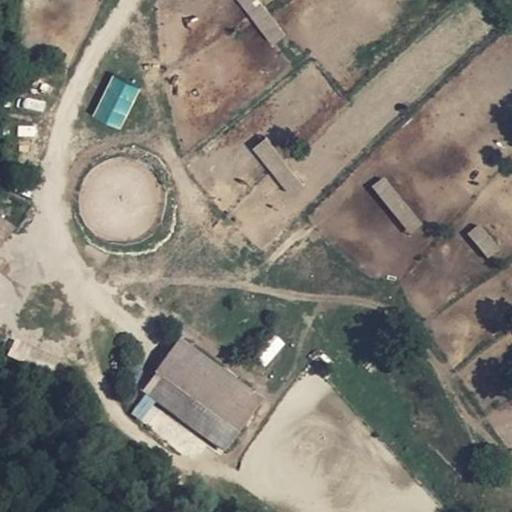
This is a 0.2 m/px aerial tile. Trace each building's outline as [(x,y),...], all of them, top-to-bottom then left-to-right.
[(257,0),(238,0),(273,43),(286,33),(257,0)] [(122,129),(139,87),(109,75),(93,118),(122,129)] [(253,147),(291,194),(301,185),(265,138),(253,147)] [(422,230),(388,183),(375,191),(411,238),(422,230)] [(0,245),(11,228),(0,221),(0,245)] [(216,416),(238,432),(262,401),(184,344),(161,376),(205,408),(190,428),(201,436),(216,416)] [(70,373),(9,349),(4,364),(63,390),(70,373)] [(161,376),(146,396),(190,428),(205,408),(161,376)] [(224,453),(238,432),(216,416),(201,436),(224,453)]
